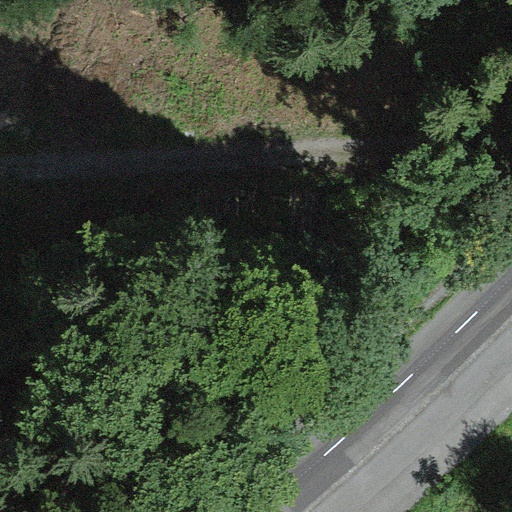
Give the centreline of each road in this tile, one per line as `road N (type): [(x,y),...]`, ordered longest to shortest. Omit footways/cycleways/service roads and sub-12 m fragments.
road 1 (track): [(0,151),(511,168)]
road 2 (residential): [(511,274),(264,511)]
